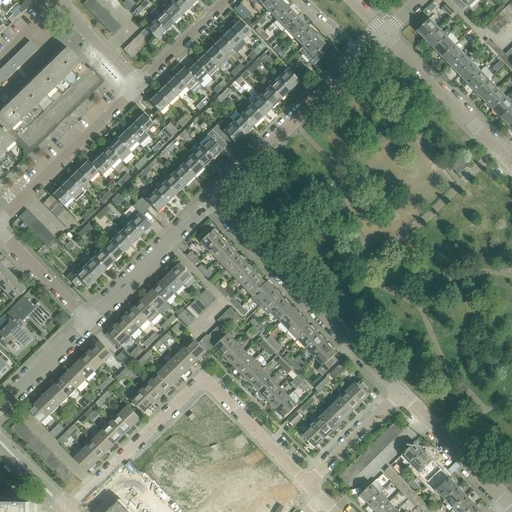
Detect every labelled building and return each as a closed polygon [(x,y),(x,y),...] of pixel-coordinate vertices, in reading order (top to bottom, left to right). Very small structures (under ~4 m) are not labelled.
[(23,12),(32,3),(29,0),(27,0),(19,8),(23,12)] [(87,9),(96,1),(94,0),(87,0),(83,5),(87,9)] [(191,6),(185,0),(174,0),(171,3),(182,15),(191,6)] [(267,11),(278,0),(251,0),(255,4),(258,2),(267,11)] [(281,0),(278,0),(267,11),(276,20),(289,8),(281,0)] [(475,0),(453,0),(464,11),(475,0)] [(91,13),(100,5),(96,1),(87,9),(91,13)] [(143,10),(148,5),(145,1),(139,6),(143,10)] [(182,15),(171,3),(162,12),(173,23),(182,15)] [(240,4),(235,9),(238,13),(244,8),(240,4)] [(96,18),(104,10),(100,5),(91,13),(96,18)] [(455,12),(448,5),(444,10),(450,17),(455,12)] [(138,15),(143,10),(139,6),(134,11),(138,15)] [(289,8),(276,20),(285,29),(298,17),(289,8)] [(511,19),(511,16),(504,9),(500,13),(509,22),(511,19)] [(16,19),(20,14),(17,10),(12,15),(16,19)] [(100,22),(108,14),(104,10),(96,18),(100,22)] [(173,23),(162,12),(154,20),(165,32),(173,23)] [(461,19),(455,12),(450,17),(457,23),(461,19)] [(509,22),(500,13),(496,17),(505,26),(509,22)] [(104,26),(112,18),(108,14),(100,22),(104,26)] [(11,23),(16,19),(12,15),(8,19),(11,23)] [(285,29),(293,39),(307,26),(298,17),(285,29)] [(505,26),(496,17),(491,21),(496,26),(500,30),(505,26)] [(108,31),(116,23),(112,18),(104,26),(108,31)] [(425,41),(438,28),(430,19),(429,20),(428,19),(422,24),(424,25),(417,32),(425,41)] [(165,32),(154,20),(145,29),(153,37),(156,41),(165,32)] [(250,32),(239,20),(230,29),(241,40),(250,32)] [(491,30),(496,26),(491,21),(487,26),(491,30)] [(112,35),(120,27),(116,23),(108,31),(112,35)] [(293,39),(302,48),(315,35),(307,26),(293,39)] [(500,30),(496,26),(491,30),(496,35),(500,30)] [(263,32),(258,27),(254,31),(259,36),(263,32)] [(434,49),(447,37),(450,33),(447,30),(443,33),(438,28),(425,41),(434,49)] [(153,37),(145,29),(140,33),(148,42),(153,37)] [(241,40),(230,29),(221,37),(232,49),(241,40)] [(268,38),(263,32),(259,36),(264,41),(268,38)] [(148,42),(140,33),(136,38),(144,46),(148,42)] [(299,51),(313,65),(322,56),(317,51),(324,44),(315,35),(302,48),(299,51)] [(232,49),(221,37),(212,46),(223,57),(232,49)] [(442,58),(455,45),(447,37),(434,49),(442,58)] [(144,46),(136,38),(131,42),(139,50),(144,46)] [(26,59),(37,49),(30,41),(19,51),(26,59)] [(139,50),(131,42),(127,46),(135,54),(139,50)] [(498,47),(494,42),(490,46),(494,51),(498,47)] [(450,67),(464,54),(455,45),(442,58),(450,67)] [(27,148),(97,81),(63,46),(0,107),(0,129),(5,134),(12,142),(17,137),(27,148)] [(135,54),(127,46),(123,51),(130,59),(135,54)] [(227,61),(223,57),(212,46),(204,54),(215,66),(218,69),(227,61)] [(256,55),(261,50),(257,46),(252,51),(256,55)] [(281,51),(276,46),(272,49),(277,55),(281,51)] [(502,51),(498,47),(494,51),(498,55),(502,51)] [(341,55),(334,48),(329,53),(335,60),(341,55)] [(16,69),(26,59),(19,51),(9,61),(16,69)] [(250,60),(256,55),(252,51),(247,56),(250,60)] [(286,56),(281,51),(277,55),(282,60),(286,56)] [(507,55),(506,54),(502,51),(498,55),(503,59),(507,55)] [(261,62),(267,57),(263,53),(258,58),(261,62)] [(218,69),(215,66),(204,54),(195,63),(206,74),(209,78),(218,69)] [(459,76),(472,63),(476,59),(472,56),(469,59),(464,54),(450,67),(459,76)] [(511,60),(507,55),(503,59),(507,64),(511,60)] [(251,72),(261,62),(258,58),(247,69),(251,72)] [(0,73),(5,79),(16,69),(9,61),(0,69),(0,73)] [(196,82),(199,85),(203,81),(201,79),(206,74),(195,63),(187,71),(191,75),(190,75),(196,82)] [(238,72),(243,67),(239,63),(234,68),(238,72)] [(467,84),(480,72),(472,63),(459,76),(467,84)] [(196,82),(190,75),(191,75),(187,71),(183,67),(174,76),(185,87),(188,90),(196,82)] [(233,77),(238,72),(234,68),(229,73),(233,77)] [(277,78),(290,91),(299,82),(287,69),(277,78)] [(243,80),(248,75),(245,71),(239,76),(243,80)] [(476,93),(489,80),(492,78),(488,74),(486,77),(480,72),(467,84),(476,93)] [(185,87),(174,76),(165,84),(177,96),(185,87)] [(238,85),(243,80),(239,76),(234,81),(238,85)] [(281,100),(290,91),(277,78),(268,87),(281,100)] [(220,89),(226,84),(222,80),(217,85),(220,89)] [(484,102),(497,89),(489,80),(476,93),(484,102)] [(177,96),(165,84),(157,93),(168,104),(177,96)] [(215,94),(220,89),(217,85),(211,90),(215,94)] [(271,109),(281,100),(268,87),(259,96),(271,109)] [(225,98),(230,93),(226,89),(221,94),(225,98)] [(492,110),(506,98),(497,89),(484,102),(492,110)] [(168,104),(157,93),(148,101),(159,113),(168,104)] [(220,103),(225,98),(221,94),(216,99),(220,103)] [(259,96),(249,105),(262,118),(271,109),(259,96)] [(204,106),(209,101),(205,97),(200,102),(204,106)] [(501,119),(511,108),(511,104),(506,98),(492,110),(501,119)] [(198,111),(204,106),(200,102),(195,107),(198,111)] [(249,105),(240,114),(253,127),(262,118),(249,105)] [(509,128),(511,125),(511,108),(501,119),(509,128)] [(153,126),(142,114),(133,122),(145,134),(153,126)] [(186,123),(191,118),(187,114),(182,119),(186,123)] [(240,114),(231,123),(244,136),(253,127),(240,114)] [(181,128),(186,123),(182,119),(177,124),(181,128)] [(148,137),(145,134),(133,122),(125,131),(136,143),(139,146),(148,137)] [(177,132),(169,123),(164,128),(172,136),(177,132)] [(212,130),(226,145),(227,145),(228,147),(233,142),(235,144),(244,136),(231,123),(222,132),(216,126),(212,130)] [(172,136),(164,128),(160,132),(168,141),(172,136)] [(0,153),(5,149),(12,142),(5,134),(0,129),(0,153)] [(182,139),(187,134),(184,130),(178,135),(182,139)] [(212,130),(206,135),(209,138),(200,147),(212,159),(222,150),(221,150),(226,145),(212,130)] [(136,143),(125,131),(116,139),(127,151),(136,143)] [(130,154),(127,151),(116,139),(107,148),(118,160),(121,162),(130,154)] [(159,149),(164,144),(160,140),(155,145),(159,149)] [(169,152),(174,147),(171,143),(165,148),(169,152)] [(154,154),(159,149),(155,145),(150,150),(154,154)] [(190,155),(203,168),(212,159),(200,147),(190,155)] [(118,160),(107,148),(98,156),(110,168),(118,160)] [(164,157),(169,152),(165,148),(160,153),(164,157)] [(194,177),(203,168),(190,155),(181,164),(194,177)] [(110,168),(98,156),(90,165),(98,173),(101,176),(110,168)] [(142,166),(147,161),(143,157),(138,162),(142,166)] [(467,167),(460,159),(452,167),(459,175),(467,167)] [(98,173),(90,165),(86,161),(77,170),(89,181),(98,173)] [(151,170),(156,165),(152,161),(147,166),(151,170)] [(136,171),(142,166),(138,162),(133,167),(136,171)] [(185,186),(194,177),(181,164),(172,173),(185,186)] [(146,175),(151,170),(147,166),(139,174),(142,178),(146,175)] [(89,181),(77,170),(69,178),(80,190),(89,181)] [(175,195),(185,186),(172,173),(163,182),(175,195)] [(124,183),(129,178),(126,174),(120,179),(124,183)] [(83,194),(80,190),(69,178),(60,187),(71,198),(74,202),(83,194)] [(119,188),(124,183),(120,179),(115,184),(119,188)] [(266,190),(270,186),(266,181),(261,186),(266,190)] [(154,191),(166,204),(175,195),(163,182),(154,191)] [(71,198),(60,187),(51,195),(62,207),(71,198)] [(166,204),(154,191),(151,189),(147,192),(150,195),(144,200),(142,198),(137,203),(145,211),(150,206),(157,213),(166,204)] [(107,200),(112,195),(108,191),(103,196),(107,200)] [(46,208),(54,200),(50,196),(42,204),(46,208)] [(101,205),(107,200),(103,196),(98,201),(101,205)] [(50,213),(59,205),(54,200),(46,208),(50,213)] [(151,226),(141,215),(145,211),(137,203),(133,207),(135,210),(125,219),(129,222),(142,235),(151,226)] [(54,217),(63,209),(59,205),(50,213),(54,217)] [(104,215),(110,210),(106,206),(101,211),(104,215)] [(89,217),(94,212),(90,208),(85,213),(89,217)] [(58,221),(67,213),(63,209),(54,217),(58,221)] [(26,210),(18,218),(23,222),(31,215),(31,214),(27,210),(26,210)] [(99,220),(104,215),(101,211),(95,216),(99,220)] [(63,226),(71,217),(67,213),(58,221),(63,226)] [(84,222),(89,217),(85,213),(80,218),(84,222)] [(26,227),(35,219),(31,215),(23,222),(22,223),(26,227)] [(67,230),(75,222),(71,217),(63,226),(67,230)] [(31,232),(39,223),(35,219),(26,227),(31,232)] [(142,235),(129,222),(120,231),(132,244),(142,235)] [(35,236),(43,228),(39,223),(31,232),(35,236)] [(86,233),(91,228),(87,224),(82,229),(86,233)] [(39,240),(47,232),(43,228),(35,236),(39,240)] [(81,238),(86,233),(82,229),(77,234),(81,238)] [(223,238),(214,229),(201,242),(210,251),(223,238)] [(132,244),(120,231),(110,240),(123,253),(132,244)] [(43,244),(51,236),(47,232),(39,240),(43,244)] [(47,249),(56,240),(51,236),(43,244),(47,249)] [(210,251),(218,260),(232,247),(223,238),(210,251)] [(123,253),(110,240),(101,249),(114,262),(123,253)] [(70,241),(65,246),(68,250),(73,246),(74,245),(70,241)] [(240,256),(232,247),(218,260),(227,269),(240,256)] [(114,262),(101,249),(92,258),(105,271),(114,262)] [(200,261),(191,252),(186,257),(195,266),(200,261)] [(236,278),(249,265),(240,256),(227,269),(236,278)] [(105,271),(92,258),(83,267),(95,280),(105,271)] [(193,277),(180,263),(171,272),(184,285),(193,277)] [(95,280),(83,267),(81,265),(72,274),(71,273),(66,278),(78,291),(83,286),(86,289),(95,280)] [(207,271),(201,265),(198,269),(203,275),(207,271)] [(258,274),(249,265),(236,278),(244,287),(258,274)] [(213,277),(207,271),(203,275),(209,281),(213,277)] [(0,288),(4,293),(16,281),(7,272),(0,279),(0,288)] [(184,285),(171,272),(162,281),(175,294),(184,285)] [(244,287),(253,296),(254,294),(266,283),(258,274),(244,287)] [(12,301),(23,290),(24,289),(16,281),(4,293),(12,301)] [(175,294),(162,281),(153,289),(166,303),(175,294)] [(266,283),(254,294),(263,304),(276,291),(268,281),(266,283)] [(219,283),(215,286),(221,292),(224,289),(225,289),(219,283)] [(166,303),(153,289),(144,298),(157,311),(158,311),(166,303)] [(224,289),(221,292),(227,298),(230,295),(231,295),(225,289),(224,289)] [(206,290),(202,294),(212,304),(216,300),(207,290),(206,290)] [(285,299),(276,291),(263,304),(272,312),(285,299)] [(202,294),(198,298),(208,308),(212,304),(202,294)] [(20,323),(29,314),(41,326),(51,316),(37,302),(32,307),(22,297),(6,313),(0,318),(0,336),(2,339),(1,341),(7,347),(9,346),(10,346),(13,344),(12,343),(15,339),(23,347),(31,339),(20,327),(22,325),(20,323)] [(157,311),(144,298),(135,307),(148,320),(151,323),(160,314),(158,311),(157,311)] [(197,299),(194,302),(203,312),(208,308),(198,298),(197,299)] [(294,308),(285,299),(272,312),(280,321),(294,308)] [(236,300),(233,304),(233,305),(238,310),(242,307),(242,306),(236,300)] [(194,302),(189,306),(199,316),(203,312),(194,302)] [(242,307),(238,310),(239,310),(244,316),(248,313),(248,312),(242,306),(242,307)] [(148,320),(135,307),(126,315),(139,329),(148,320)] [(187,308),(183,312),(183,313),(193,323),(197,319),(187,308)] [(226,312),(234,321),(239,316),(231,308),(226,312)] [(289,330),(302,318),(302,317),(294,308),(280,321),(289,330)] [(179,316),(178,317),(179,317),(188,327),(192,323),(193,323),(183,313),(183,312),(179,316)] [(226,312),(221,317),(230,325),(234,321),(226,312)] [(139,329),(126,315),(117,324),(130,338),(139,329)] [(173,315),(167,321),(171,324),(176,319),(177,318),(173,315)] [(217,321),(220,325),(225,330),(230,325),(221,317),(217,321)] [(254,318),(250,322),(254,326),(256,328),(259,325),(260,324),(259,324),(254,318)] [(297,340),(298,339),(310,327),(302,318),(289,330),(289,331),(297,340)] [(167,321),(161,327),(165,330),(170,325),(171,324),(167,321)] [(178,323),(172,329),(176,332),(181,327),(182,326),(178,323)] [(130,338),(117,324),(106,335),(119,349),(130,338)] [(259,325),(256,328),(260,332),(262,334),(265,331),(265,330),(260,324),(259,325)] [(225,330),(220,325),(216,329),(224,337),(228,334),(228,333),(225,330)] [(253,326),(251,329),(257,335),(259,332),(260,332),(256,328),(254,326),(253,326)] [(298,339),(306,348),(320,335),(311,326),(310,327),(298,339)] [(212,333),(220,341),(224,337),(216,329),(212,333)] [(155,332),(149,338),(153,342),(158,336),(159,336),(155,332)] [(216,345),(220,341),(212,333),(208,337),(215,344),(216,345)] [(166,334),(160,340),(164,344),(170,338),(166,334)] [(223,356),(236,343),(228,334),(224,337),(220,341),(216,345),(214,347),(223,356)] [(215,344),(208,337),(207,335),(202,340),(210,348),(215,344)] [(320,335),(306,348),(315,357),(328,344),(320,335)] [(271,336),(267,339),(273,346),(276,342),(277,342),(271,336)] [(149,339),(143,344),(147,348),(152,342),(153,342),(149,338),(149,339)] [(193,339),(185,347),(198,361),(207,352),(199,343),(194,338),(193,339)] [(160,341),(154,346),(158,350),(163,344),(164,344),(160,340),(160,341)] [(207,352),(210,348),(202,340),(199,343),(207,352)] [(112,355),(100,341),(91,350),(104,363),(112,355)] [(263,341),(259,344),(260,345),(265,350),(268,347),(269,347),(263,341)] [(276,342),(273,346),(279,352),(283,348),(277,342),(276,342)] [(232,365),(245,352),(236,343),(223,356),(232,365)] [(323,375),(337,361),(336,362),(332,358),(337,353),(328,344),(315,357),(324,366),(319,371),(323,375)] [(184,348),(176,356),(189,369),(197,361),(198,361),(185,347),(184,348)] [(268,347),(265,350),(270,355),(271,356),(274,353),(275,353),(269,347),(268,347)] [(125,349),(121,353),(131,364),(135,360),(135,359),(125,349)] [(104,363),(91,350),(82,359),(95,372),(104,363)] [(148,352),(142,358),(146,361),(152,355),(148,352)] [(240,374),(254,361),(245,352),(232,365),(240,374)] [(120,354),(116,357),(117,358),(126,368),(128,366),(130,364),(131,364),(121,353),(120,354)] [(288,354),(285,357),(290,363),(294,360),(288,354)] [(175,356),(167,365),(180,378),(188,370),(189,369),(176,356),(175,356)] [(142,358),(136,363),(140,367),(145,362),(146,361),(142,358)] [(280,359),(277,362),(282,368),(286,365),(286,364),(280,358),(280,359)] [(95,372),(82,359),(73,367),(86,380),(95,372)] [(294,360),(290,363),(291,363),(296,369),(299,366),(300,366),(294,360)] [(249,383),(263,370),(254,361),(240,374),(249,383)] [(286,365),(282,368),(283,368),(288,374),(292,371),(292,370),(286,364),(286,365)] [(166,365),(158,373),(171,387),(179,379),(180,378),(167,365),(166,365)] [(126,368),(122,372),(126,376),(130,371),(131,370),(131,369),(130,369),(128,366),(126,368)] [(335,379),(344,370),(339,366),(330,374),(335,379)] [(86,380),(73,367),(64,376),(77,389),(86,380)] [(258,392),(271,379),(263,370),(249,383),(258,392)] [(119,375),(116,378),(119,381),(120,382),(125,376),(126,376),(122,372),(119,375)] [(157,374),(149,382),(162,396),(170,387),(171,387),(158,373),(157,374)] [(77,389),(64,376),(55,384),(68,398),(77,389)] [(107,379),(105,382),(108,385),(114,379),(111,376),(107,379)] [(293,380),(290,383),(291,384),(296,389),(299,385),(300,386),(303,382),(297,376),(294,380),(293,380)] [(327,377),(321,383),(325,387),(331,381),(327,377)] [(267,401),(280,388),(271,379),(258,392),(267,401)] [(347,391),(359,405),(369,396),(367,394),(373,389),(363,379),(357,384),(356,382),(347,391)] [(105,382),(99,388),(102,391),(108,385),(105,382)] [(140,390),(140,391),(153,404),(162,396),(149,382),(148,383),(140,390)] [(303,382),(300,386),(306,392),(309,389),(309,388),(303,382)] [(321,383),(315,389),(317,391),(319,392),(320,391),(325,387),(321,383)] [(68,398),(55,384),(46,393),(59,406),(68,398)] [(276,410),(289,397),(280,388),(267,401),(276,410)] [(343,395),(337,400),(350,414),(359,405),(347,391),(344,389),(340,393),(343,395)] [(105,394),(102,397),(106,400),(111,395),(112,394),(108,391),(105,394)] [(139,391),(131,400),(144,413),(153,405),(153,404),(140,391),(139,391)] [(59,406),(46,393),(37,402),(50,415),(59,406)] [(93,394),(87,399),(91,403),(97,397),(96,397),(93,393),(93,394)] [(276,410),(284,419),(298,406),(295,403),(299,399),(293,393),(289,397),(276,410)] [(102,397),(96,403),(100,406),(105,401),(106,400),(102,397)] [(312,397),(306,403),(309,406),(315,401),(312,398),(312,397)] [(87,399),(81,405),(85,408),(85,409),(91,403),(87,399)] [(328,409),(341,422),(350,414),(337,400),(328,409)] [(50,415),(37,402),(28,410),(41,423),(50,415)] [(306,403),(300,409),(303,412),(309,407),(309,406),(306,403)] [(141,419),(129,407),(128,406),(119,414),(132,428),(141,419)] [(90,408),(84,414),(88,418),(93,412),(94,412),(90,408)] [(328,409),(319,417),(332,431),(341,422),(328,409)] [(75,411),(69,416),(73,420),(79,414),(75,410),(75,411)] [(297,412),(288,420),(288,421),(292,425),(301,417),(302,416),(297,412),(297,411),(297,412)] [(84,414),(78,420),(82,423),(87,418),(88,418),(84,414)] [(132,428),(119,414),(110,423),(123,436),(132,428)] [(69,417),(63,422),(67,426),(73,420),(69,416),(69,417)] [(319,417),(310,426),(323,440),(332,431),(319,417)] [(15,433),(24,424),(20,420),(11,428),(15,433)] [(210,420),(202,427),(216,442),(224,434),(210,420)] [(123,436),(110,423),(101,432),(114,445),(123,436)] [(403,431),(395,423),(391,427),(399,436),(403,431)] [(19,437),(28,429),(24,424),(15,433),(19,437)] [(59,424),(50,432),(50,433),(51,433),(55,437),(64,429),(64,428),(59,424)] [(73,426),(67,432),(70,435),(76,429),(73,426)] [(315,448),(323,440),(310,426),(302,435),(315,448)] [(202,427),(195,435),(209,449),(216,442),(202,427)] [(399,436),(391,427),(386,431),(395,440),(399,436)] [(24,441),(32,433),(28,429),(19,437),(24,441)] [(395,440),(386,431),(382,435),(391,444),(395,440)] [(58,440),(58,441),(62,445),(71,437),(71,436),(70,435),(67,432),(66,432),(58,440)] [(114,445),(101,432),(92,441),(105,454),(114,445)] [(28,446),(36,437),(32,433),(24,441),(28,446)] [(195,435),(187,442),(201,457),(209,449),(195,435)] [(391,444),(382,435),(378,439),(386,448),(391,444)] [(32,450),(41,442),(36,437),(28,446),(32,450)] [(386,448),(378,439),(374,444),(382,452),(386,448)] [(105,454),(92,441),(83,449),(96,463),(105,454)] [(36,454),(45,446),(41,442),(32,450),(36,454)] [(187,442),(179,450),(193,464),(201,457),(187,442)] [(410,464),(423,451),(415,443),(402,456),(410,464)] [(382,452),(374,444),(369,448),(378,456),(382,452)] [(41,458),(49,450),(45,446),(36,454),(41,458)] [(378,456),(369,448),(365,452),(373,461),(378,456)] [(96,463),(83,449),(74,458),(87,471),(96,463)] [(45,463),(53,455),(49,450),(41,458),(45,463)] [(179,450),(171,458),(185,472),(193,464),(179,450)] [(418,473),(431,460),(423,451),(410,464),(418,473)] [(373,461),(365,452),(361,456),(369,465),(373,461)] [(49,467),(58,459),(53,455),(45,463),(49,467)] [(369,465),(361,456),(356,460),(365,469),(369,465)] [(171,458),(164,465),(178,479),(185,472),(171,458)] [(53,472),(61,463),(58,459),(49,467),(53,472)] [(365,469),(356,460),(352,465),(361,473),(365,469)] [(428,482),(441,470),(431,460),(418,473),(428,482)] [(57,476),(66,467),(61,463),(53,472),(57,476)] [(164,465),(156,473),(170,487),(178,479),(164,465)] [(361,473),(352,465),(348,469),(356,477),(361,473)] [(61,480),(70,472),(66,467),(57,476),(61,480)] [(389,467),(385,472),(389,476),(394,471),(389,467)] [(356,477),(348,469),(344,473),(352,481),(356,477)] [(436,491),(449,479),(441,470),(428,482),(436,491)] [(394,471),(389,476),(393,480),(398,476),(394,471)] [(66,484),(74,476),(70,472),(61,480),(66,484)] [(261,472),(253,480),(267,494),(275,487),(261,472)] [(156,473),(148,480),(162,494),(170,487),(156,473)] [(352,481),(344,473),(339,477),(348,486),(352,481)] [(398,476),(393,480),(398,485),(403,480),(398,476)] [(445,500),(458,488),(449,479),(436,491),(445,500)] [(253,480),(246,487),(259,502),(267,494),(253,480)] [(369,505),(380,494),(384,489),(376,480),(360,495),(369,505)] [(403,480),(398,485),(402,489),(407,484),(403,480)] [(407,484),(402,489),(407,494),(412,490),(407,484)] [(246,487),(238,495),(252,509),(259,502),(246,487)] [(454,509),(467,497),(458,488),(445,500),(454,509)] [(412,490),(407,494),(411,499),(416,494),(412,490)] [(375,511),(378,511),(388,502),(380,494),(369,505),(375,511)] [(416,494),(411,499),(415,503),(420,498),(416,494)] [(238,495),(230,502),(239,511),(248,511),(252,509),(238,495)] [(456,511),(468,511),(475,505),(467,497),(454,509),(456,511)] [(420,498),(415,503),(419,508),(424,503),(420,498)] [(119,501),(106,511),(129,511),(119,501)] [(239,511),(230,502),(222,510),(224,511),(239,511)] [(395,511),(397,511),(388,502),(378,511),(395,511)] [(28,511),(29,510),(29,503),(3,503),(3,511),(28,511)] [(424,503),(419,508),(423,511),(424,511),(429,508),(424,503)]
